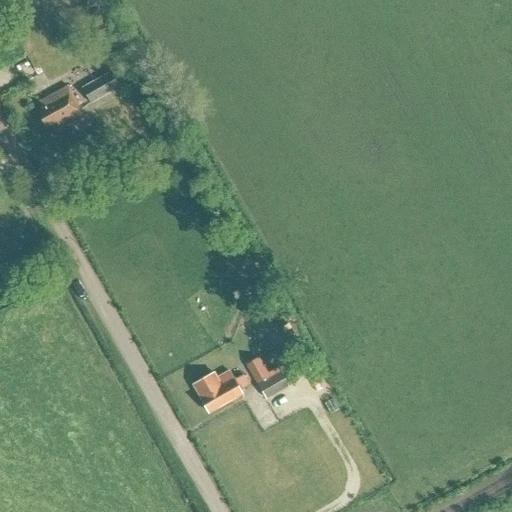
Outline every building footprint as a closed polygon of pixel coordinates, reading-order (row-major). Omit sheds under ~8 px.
[(82,87),(91,103),(120,87),(111,71),(82,87)] [(47,128),(52,125),(56,133),(84,117),(67,86),(39,102),(43,110),(38,113),(47,128)] [(249,298),(243,312),(253,316),(259,302),(249,298)] [(258,384),(267,399),(290,386),(281,371),(270,377),(260,357),(246,364),(257,384),(258,384)] [(235,380),(229,371),(217,378),(214,373),(193,385),(201,398),(200,398),(209,413),(242,394),(240,390),(249,384),(244,374),(235,380)]
